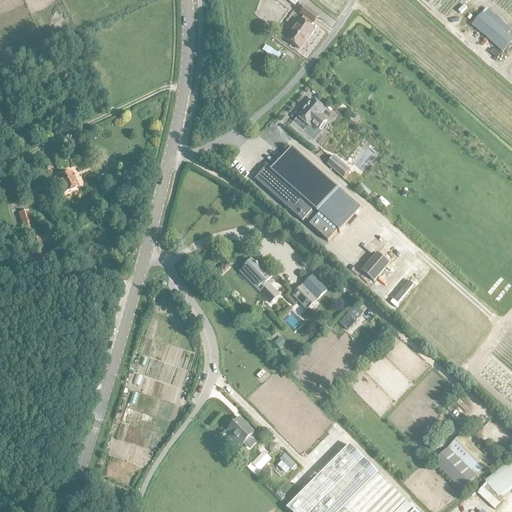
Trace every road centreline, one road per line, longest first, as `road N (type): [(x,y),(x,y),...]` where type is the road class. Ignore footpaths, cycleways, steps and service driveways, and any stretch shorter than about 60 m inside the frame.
road 1 (unknown): [(227,135),(292,141),(474,306)]
road 2 (unclassified): [(134,511),(156,463),(193,413),(211,365),(207,327),(160,257),(145,252)]
road 3 (tertiary): [(65,511),(145,252)]
road 4 (tertiary): [(145,252),(185,88),(186,0)]
road 5 (track): [(511,82),(417,0)]
